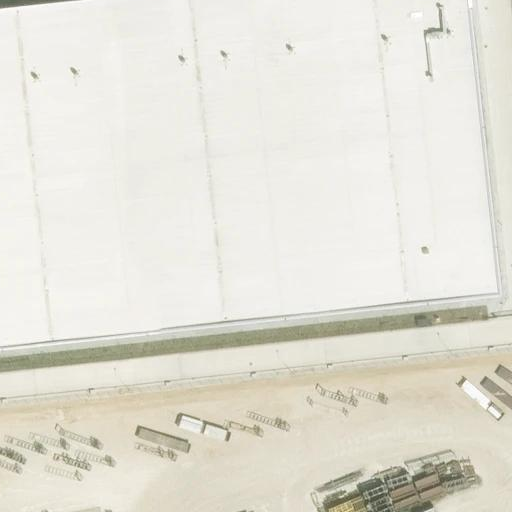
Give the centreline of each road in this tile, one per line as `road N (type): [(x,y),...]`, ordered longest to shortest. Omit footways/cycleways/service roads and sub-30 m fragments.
road 1 (unclassified): [(0,386),(511,333)]
road 2 (unknown): [(511,443),(411,441),(132,479)]
road 3 (unknown): [(46,0),(69,82),(93,376)]
